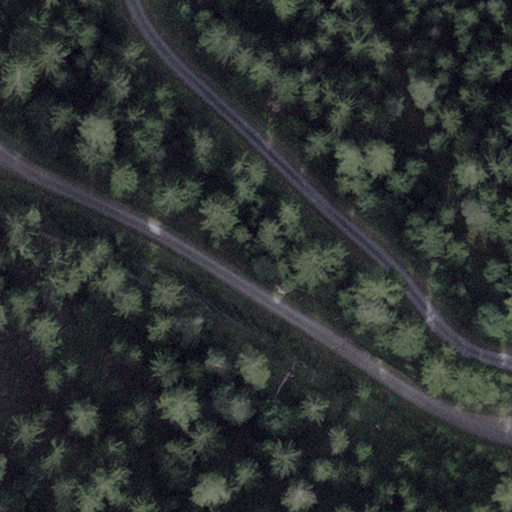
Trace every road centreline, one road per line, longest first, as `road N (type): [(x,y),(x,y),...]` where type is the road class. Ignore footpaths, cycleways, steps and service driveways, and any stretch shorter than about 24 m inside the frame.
road 1 (track): [(511,449),(423,422),(0,172)]
road 2 (track): [(130,0),(163,59),(470,358),(511,379)]
